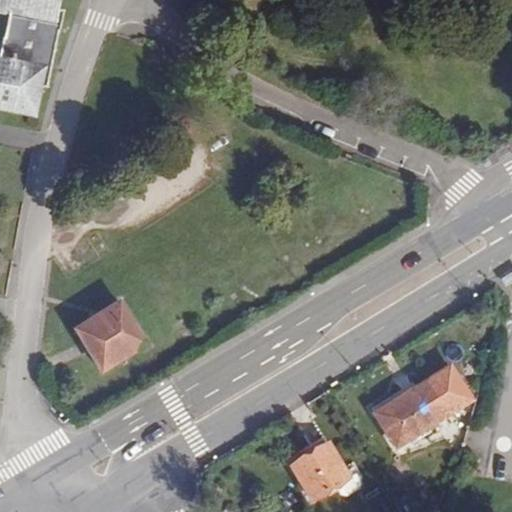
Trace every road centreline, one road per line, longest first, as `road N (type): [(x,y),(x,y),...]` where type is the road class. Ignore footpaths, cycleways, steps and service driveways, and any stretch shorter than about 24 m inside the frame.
road 1 (secondary): [(488,213),(53,471)]
road 2 (unclassified): [(110,0),(83,38),(24,313),(33,465)]
road 3 (secondary): [(127,484),(511,250)]
road 4 (unclassified): [(488,213),(417,163),(230,82),(121,0)]
